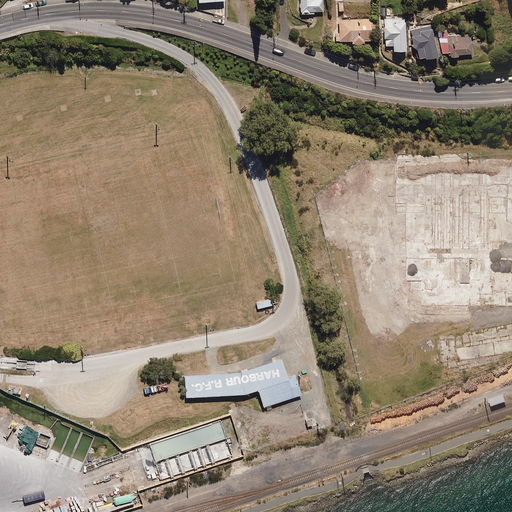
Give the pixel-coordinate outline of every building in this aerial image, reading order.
[(299,0),(299,12),(313,12),(313,10),(323,11),(323,0),(299,0)] [(373,19),(338,19),(338,40),(373,41),(373,19)] [(405,19),(383,19),(383,48),(405,48),(405,19)] [(437,54),(432,25),(410,29),(415,58),(437,54)] [(446,36),(445,31),(438,31),(441,55),(472,52),(470,33),(446,36)] [(484,151),(400,150),(400,200),(407,201),(405,299),(511,300),(511,253),(482,253),(483,239),(511,239),(511,198),(507,198),(507,180),(484,179),(484,151)] [(511,323),(461,332),(465,355),(511,347),(511,323)] [(277,359),(236,372),(180,375),(181,396),(240,393),(253,389),(259,406),(297,394),(291,374),(284,377),(277,359)] [(505,402),(503,395),(489,399),(491,407),(505,402)]
